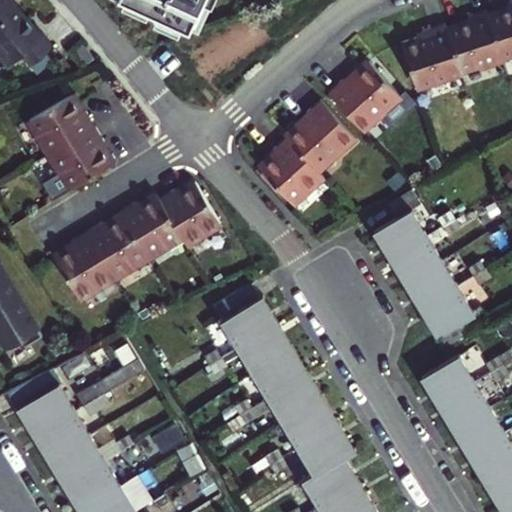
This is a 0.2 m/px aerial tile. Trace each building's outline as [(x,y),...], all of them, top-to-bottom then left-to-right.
[(45,51),(0,0),(0,71),(11,62),(21,72),(45,51)] [(132,0),(129,8),(153,19),(157,11),(164,14),(161,22),(186,33),(190,25),(203,31),(204,29),(205,30),(217,5),(215,4),(216,1),(218,2),(218,0),(132,0)] [(508,5),(487,12),(502,58),(511,55),(511,0),(507,2),(508,5)] [(467,19),(446,26),(461,71),(477,66),(478,69),(503,61),(502,58),(487,12),(486,9),(466,16),(467,19)] [(422,34),(402,40),(416,86),(433,81),(434,84),(462,75),(461,71),(446,26),(445,22),(421,30),(422,34)] [(86,62),(74,49),(66,56),(78,70),(86,62)] [(354,73),(330,94),(377,144),(414,111),(421,105),(409,92),(403,98),(367,57),(353,70),(354,73)] [(72,93),(29,119),(38,134),(36,135),(47,155),(96,125),(86,110),(84,111),(72,93)] [(310,113),(286,134),(288,136),(318,170),(330,158),(333,160),(358,138),(322,98),(308,111),(310,113)] [(105,141),(96,125),(47,155),(58,172),(43,181),(54,198),(114,161),(102,143),(105,141)] [(275,151),(259,165),(264,170),(261,173),(276,191),(279,188),(292,203),(305,192),(308,194),(325,178),(318,170),(288,136),(273,149),(275,151)] [(175,188),(160,197),(183,236),(189,246),(208,234),(206,231),(221,222),(195,179),(177,190),(175,188)] [(411,189),(389,202),(399,217),(377,230),(439,333),(474,312),(412,210),(421,204),(411,189)] [(121,210),(123,213),(149,256),(151,259),(169,248),(168,245),(183,236),(160,197),(157,192),(138,203),(136,201),(121,210)] [(447,211),(435,219),(444,235),(457,227),(447,211)] [(102,221),(87,230),(117,279),(136,268),(134,265),(149,256),(123,213),(104,224),(102,221)] [(73,243),(54,254),(80,297),(96,288),(98,291),(117,279),(87,230),(71,240),(73,243)] [(479,263),(467,270),(476,285),(487,278),(479,263)] [(0,299),(12,292),(0,271),(0,299)] [(257,287),(217,311),(310,465),(298,472),(321,511),(376,511),(339,449),(351,441),(257,287)] [(0,346),(33,326),(12,292),(0,299),(0,346)] [(212,344),(201,351),(210,367),(222,360),(212,344)] [(511,511),(511,436),(461,350),(426,371),(509,511),(511,511)] [(495,357),(484,364),(493,380),(504,373),(495,357)] [(50,376),(41,361),(19,374),(29,390),(12,401),(79,511),(129,511),(47,378),(50,376)] [(90,386),(79,392),(89,408),(100,401),(90,386)] [(245,398),(233,405),(243,421),(255,414),(245,398)] [(160,447),(182,436),(176,423),(153,435),(160,447)] [(123,438),(112,445),(121,460),(133,453),(123,438)] [(275,446),(263,453),(272,468),(284,461),(275,446)] [(153,486),(142,493),(151,507),(162,500),(153,486)]
